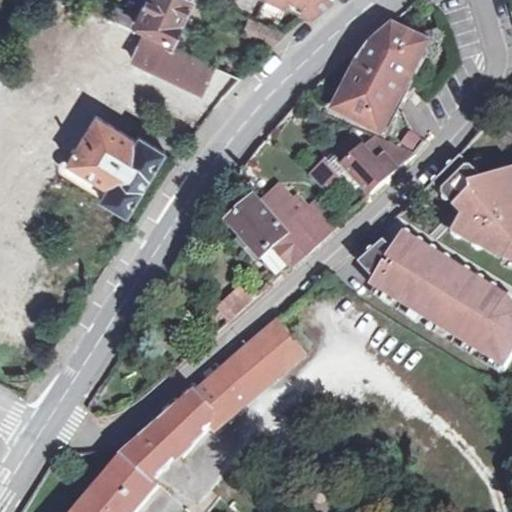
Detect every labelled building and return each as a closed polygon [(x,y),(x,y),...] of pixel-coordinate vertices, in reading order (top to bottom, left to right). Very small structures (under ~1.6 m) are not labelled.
[(120,0),(117,6),(123,9),(128,0),(120,0)] [(147,0),(137,24),(173,40),(191,0),(147,0)] [(303,0),(285,0),(285,1),(309,12),(317,6),(303,0)] [(251,17),(244,32),(272,45),(285,32),(251,17)] [(110,20),(30,143),(54,160),(124,53),(217,103),(238,77),(110,20)] [(369,49),(366,54),(360,64),(356,71),(335,111),(382,135),(430,43),(394,27),(386,34),(369,49)] [(500,107),(508,114),(511,108),(511,93),(500,107)] [(93,117),(85,113),(69,139),(78,144),(93,117)] [(95,114),(93,117),(78,144),(67,162),(108,188),(102,196),(101,198),(128,214),(164,149),(138,136),(136,138),(95,114)] [(424,139),(413,131),(405,140),(416,149),(424,139)] [(335,186),(341,178),(339,176),(347,168),(373,196),(418,155),(377,137),(358,155),(347,144),(335,155),(338,159),(333,164),(329,159),(312,175),(322,185),(335,186)] [(433,187),(456,210),(460,206),(467,213),(464,218),(453,236),(474,248),(481,251),(498,260),(502,259),(506,263),(511,264),(511,171),(484,181),(461,159),(433,187)] [(108,188),(67,162),(62,172),(102,196),(108,188)] [(272,204),(284,216),(295,204),(283,192),(272,204)] [(318,248),(284,216),(272,204),(266,198),(259,205),(256,202),(232,226),(266,259),(277,247),(297,266),(318,248)] [(299,201),(295,204),(284,216),(318,248),(329,238),(335,232),(340,227),(317,205),(310,212),(299,201)] [(464,218),(467,213),(460,206),(456,210),(464,218)] [(402,252),(411,238),(404,234),(397,247),(392,251),(397,257),(402,252)] [(496,297),(499,292),(485,283),(482,288),(469,280),(472,275),(458,267),(455,272),(442,264),(445,259),(431,251),(428,256),(416,248),(419,243),(411,238),(402,252),(397,257),(392,251),(385,244),(366,261),(379,276),(375,283),(372,289),(385,297),(382,301),(504,375),(511,362),(511,302),(511,301),(509,304),(496,297)] [(0,242),(0,289),(10,295),(30,260),(0,242)] [(431,251),(419,243),(416,248),(428,256),(431,251)] [(284,278),(297,266),(277,247),(266,259),(284,278)] [(458,267),(445,259),(442,264),(455,272),(458,267)] [(379,276),(366,261),(360,267),(375,283),(379,276)] [(485,283),(472,275),(469,280),(482,288),(485,283)] [(387,343),(398,327),(333,287),(322,304),(387,343)] [(255,303),(242,289),(224,306),(237,319),(255,303)] [(511,300),(508,297),(499,292),(496,297),(509,304),(511,301),(511,302),(511,300)] [(281,323),(246,354),(272,384),(306,354),(281,323)] [(246,354),(229,368),(255,398),(272,384),(246,354)] [(255,398),(229,368),(146,441),(126,458),(80,511),(137,511),(160,486),(155,482),(176,458),(181,463),(212,428),(212,425),(216,413),(232,398),(242,409),(255,398)] [(216,413),(212,425),(217,430),(220,434),(245,413),(242,409),(232,398),(216,413)]
